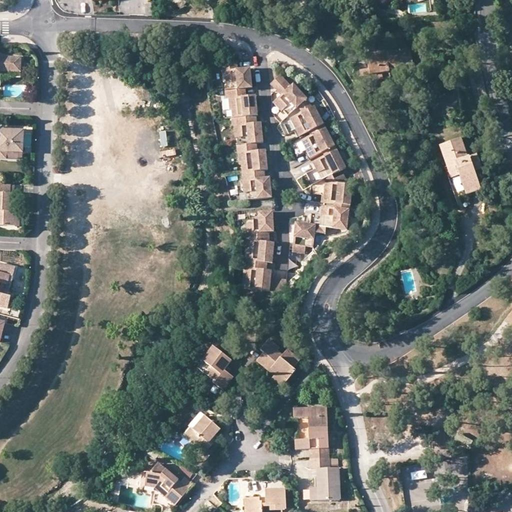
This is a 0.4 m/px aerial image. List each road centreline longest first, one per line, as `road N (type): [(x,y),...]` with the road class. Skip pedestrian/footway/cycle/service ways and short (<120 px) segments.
road 1 (tertiary): [(354,358),(333,346),(323,301),(379,240),(384,186),(320,77),(258,37)]
road 2 (residential): [(258,37),(281,259)]
road 3 (tertiary): [(258,37),(47,26)]
road 4 (tertiary): [(511,268),(428,330),(388,352),(354,358)]
road 5 (residential): [(354,358),(348,392),(382,511)]
road 6 (residential): [(0,379),(33,312),(41,241)]
road 7 (residential): [(511,139),(488,42),(488,0)]
road 8 (residential): [(41,241),(47,105)]
